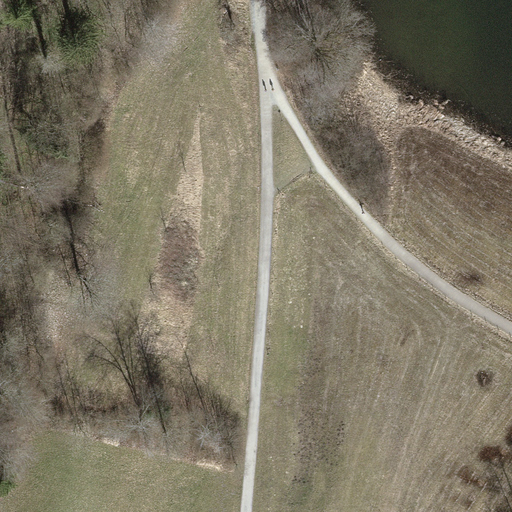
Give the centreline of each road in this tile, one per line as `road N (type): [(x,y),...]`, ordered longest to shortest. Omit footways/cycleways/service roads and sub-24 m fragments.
road 1 (track): [(246,511),(268,213),(265,77)]
road 2 (track): [(511,329),(392,246),(332,182),(265,77)]
